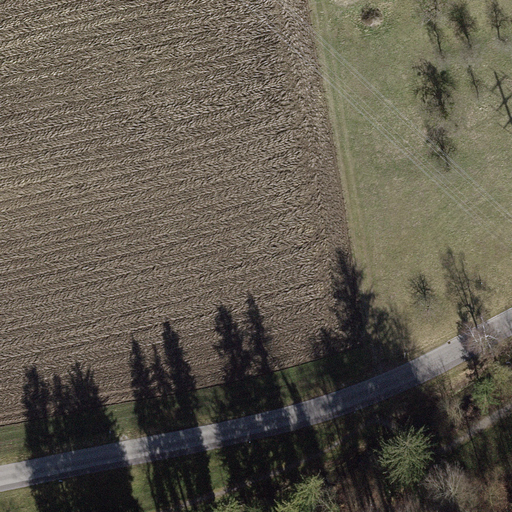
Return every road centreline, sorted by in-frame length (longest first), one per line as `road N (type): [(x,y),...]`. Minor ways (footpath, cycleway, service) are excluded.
road 1 (tertiary): [(511,320),(382,388),(0,478)]
road 2 (track): [(382,388),(318,0)]
